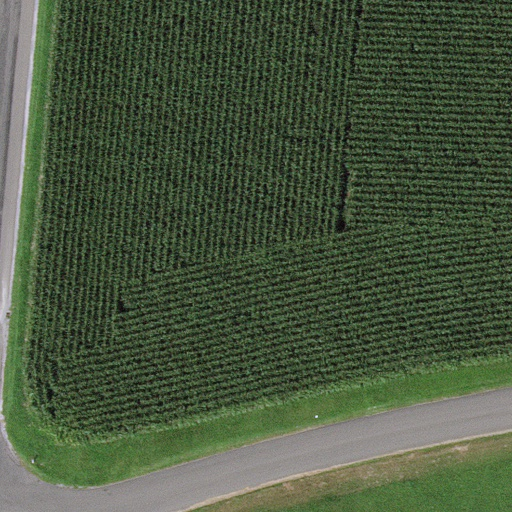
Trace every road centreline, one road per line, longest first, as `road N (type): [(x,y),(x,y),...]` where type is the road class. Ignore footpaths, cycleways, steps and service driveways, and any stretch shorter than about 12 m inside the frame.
road 1 (unclassified): [(22,0),(0,259),(3,511)]
road 2 (unclassified): [(106,511),(384,437),(511,416)]
